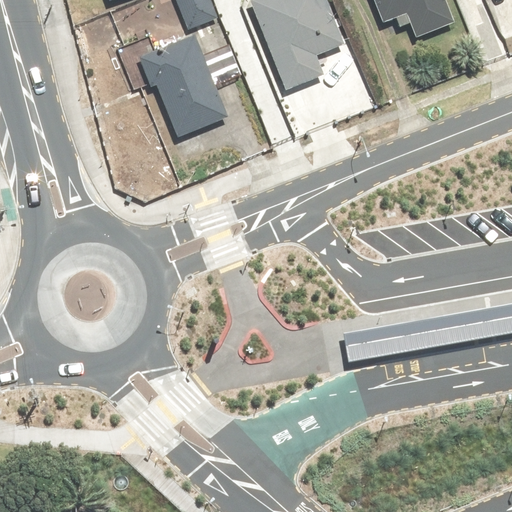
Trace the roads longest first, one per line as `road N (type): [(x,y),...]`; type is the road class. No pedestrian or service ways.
road 1 (residential): [(511,112),(280,205)]
road 2 (secondary): [(162,275),(162,312),(144,343),(115,361),(73,361)]
road 3 (secondary): [(40,248),(31,101)]
road 4 (residential): [(141,241),(280,205)]
road 5 (residential): [(280,205),(245,239),(162,275)]
road 6 (secondary): [(31,101),(93,223)]
